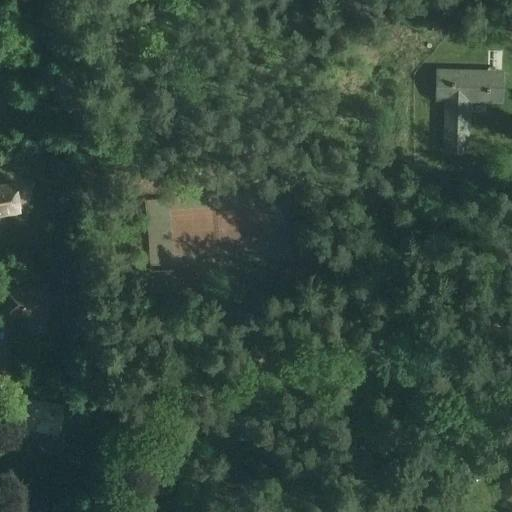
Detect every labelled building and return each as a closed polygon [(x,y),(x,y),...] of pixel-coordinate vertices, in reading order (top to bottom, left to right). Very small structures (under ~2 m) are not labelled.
[(445,150),(467,151),(468,99),(488,100),(489,72),(438,70),(437,87),(447,88),(445,150)] [(0,213),(21,211),(17,184),(0,186),(0,213)] [(209,233),(214,253),(238,248),(240,260),(253,257),(251,246),(271,242),(268,228),(242,234),(240,225),(209,233)] [(11,315),(47,314),(46,288),(10,288),(11,315)] [(63,406),(28,400),(24,427),(59,432),(63,406)]
